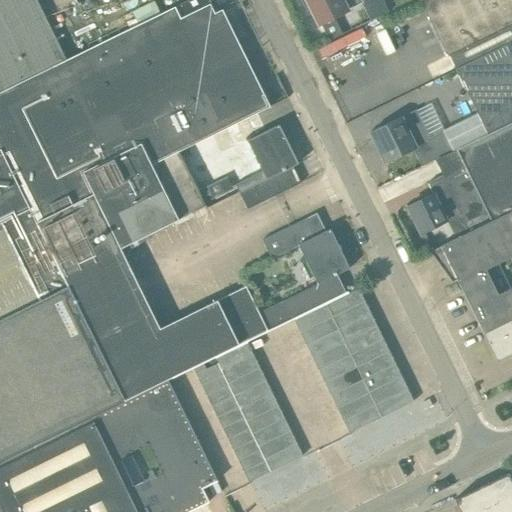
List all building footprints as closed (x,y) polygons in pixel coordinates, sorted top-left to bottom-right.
[(0,0),(0,93),(67,60),(37,0),(0,0)] [(0,93),(0,463),(96,416),(124,402),(167,380),(214,357),(225,352),(246,341),(247,341),(268,331),(259,312),(246,285),(160,327),(121,247),(205,206),(179,152),(211,136),(257,114),(270,107),(245,57),(209,75),(180,19),(211,4),(208,0),(188,0),(67,60),(0,93)] [(301,0),(305,7),(309,8),(311,8),(319,25),(321,24),(329,40),(342,33),(335,17),(362,4),(370,20),(389,11),(383,0),(301,0)] [(511,0),(415,0),(364,25),(400,97),(456,70),(511,42),(511,0)] [(511,121),(511,42),(456,70),(487,134),(511,121)] [(429,140),(415,112),(372,133),(386,161),(414,148),(423,166),(451,152),(442,134),(429,140)] [(265,131),(257,114),(211,136),(221,155),(248,142),(266,178),(239,192),(247,209),(276,195),(300,183),(293,167),(298,164),(279,125),(265,131)] [(463,165),(490,221),(511,210),(511,121),(487,134),(456,149),(460,159),(463,165)] [(455,238),(490,221),(463,165),(427,182),(433,194),(408,206),(421,233),(447,221),(455,238)] [(198,190),(204,202),(231,189),(225,176),(198,190)] [(449,277),(454,275),(497,361),(511,353),(511,210),(490,221),(455,238),(440,246),(441,246),(429,252),(449,277)] [(298,245),(316,235),(307,217),(262,239),(271,258),(298,245)] [(330,229),(316,235),(298,245),(317,284),(338,274),(349,268),(330,229)] [(268,331),(290,320),(346,292),(338,274),(317,284),(259,312),(268,331)] [(348,293),(326,304),(332,316),(364,300),(361,294),(358,288),(348,293)] [(364,300),(332,316),(338,329),(370,313),(364,300)] [(326,304),(293,319),(299,332),(332,316),(326,304)] [(370,313),(338,329),(344,341),(377,325),(370,313)] [(332,316),(299,332),(306,344),(338,329),(332,316)] [(377,325),(344,341),(350,354),(383,338),(377,325)] [(338,329),(306,344),(312,357),(344,341),(338,329)] [(383,338),(350,354),(356,366),(389,350),(383,338)] [(225,352),(214,357),(216,362),(220,371),(253,355),(247,342),(247,341),(246,341),(225,352)] [(344,341),(312,357),(318,369),(350,354),(344,341)] [(389,350),(356,366),(362,379),(395,363),(389,350)] [(350,354),(318,369),(324,382),(356,366),(350,354)] [(253,355),(220,371),(222,374),(227,383),(260,367),(253,355)] [(216,362),(195,372),(196,374),(201,385),(222,374),(220,371),(216,362)] [(395,363),(362,379),(369,391),(401,375),(395,363)] [(356,366),(324,382),(330,394),(362,379),(356,366)] [(260,367),(227,383),(228,385),(233,396),(266,380),(260,367)] [(222,374),(201,385),(206,395),(228,385),(227,383),(222,374)] [(401,375),(369,391),(375,403),(407,388),(401,375)] [(362,379),(330,394),(336,407),(369,391),(362,379)] [(124,402),(96,416),(143,511),(188,511),(209,502),(202,488),(217,481),(167,380),(124,402)] [(266,380),(233,396),(238,406),(239,408),(272,392),(266,380)] [(228,385),(206,395),(212,406),(233,396),(228,385)] [(407,388),(375,403),(381,417),(414,401),(407,388)] [(369,391),(336,407),(342,419),(375,403),(369,391)] [(272,392),(239,408),(243,417),(245,421),(278,405),(272,392)] [(233,396),(212,406),(217,417),(238,406),(233,396)] [(375,403),(342,419),(349,433),(381,417),(375,403)] [(278,405),(245,421),(249,428),(251,433),(284,417),(278,405)] [(238,406),(217,417),(222,428),(243,417),(239,408),(238,406)] [(143,511),(96,416),(0,463),(0,511),(143,511)] [(243,417),(222,428),(227,438),(249,428),(245,421),(243,417)] [(284,417),(251,433),(254,438),(257,446),(290,430),(284,417)] [(249,428),(227,438),(233,449),(254,438),(251,433),(249,428)] [(290,430),(257,446),(259,449),(264,458),(296,442),(290,430)] [(254,438),(233,449),(238,460),(259,449),(257,446),(254,438)] [(296,442),(264,458),(264,460),(270,472),(303,456),(296,442)] [(259,449),(238,460),(243,470),(264,460),(264,458),(259,449)] [(264,460),(243,470),(249,482),(270,472),(264,460)] [(511,511),(511,480),(508,473),(454,499),(460,511),(511,511)]
